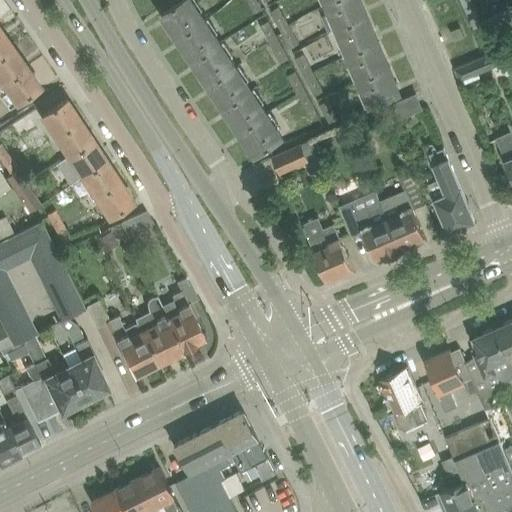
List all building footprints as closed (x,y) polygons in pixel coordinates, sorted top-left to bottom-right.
[(283,137),(215,34),(206,20),(192,0),(183,0),(162,14),(163,15),(166,13),(171,21),(169,23),(178,38),(181,36),(187,45),(184,46),(194,62),(197,60),(202,68),(200,70),(210,85),(212,83),(218,92),(215,93),(225,108),(228,106),(233,115),(231,116),(241,131),(243,130),(249,138),(246,140),(256,155),(283,137)] [(262,8),(257,0),(255,0),(248,3),(253,13),(262,8)] [(324,0),(330,13),(321,16),(328,32),(337,28),(370,105),(398,93),(394,83),(397,82),(389,65),(386,66),(383,58),(386,56),(378,40),(375,41),(371,32),(374,31),(367,14),(364,15),(360,7),(364,5),(361,0),(324,0)] [(279,6),(270,11),(275,20),(284,15),(279,6)] [(280,30),(289,25),(284,15),(275,20),(280,30)] [(260,24),(265,34),(274,29),(270,19),(260,24)] [(450,28),(454,38),(464,34),(460,24),(450,28)] [(295,34),(289,25),(280,30),(286,39),(295,34)] [(0,55),(13,47),(0,28),(0,55)] [(279,39),(274,29),(265,34),(270,43),(279,39)] [(300,44),(295,34),(286,39),(291,49),(300,44)] [(284,48),(279,39),(270,43),(275,53),(284,48)] [(511,43),(501,48),(506,60),(510,70),(511,69),(511,43)] [(13,47),(0,55),(0,78),(3,83),(27,66),(13,47)] [(460,80),(506,60),(501,48),(500,48),(500,47),(493,50),(454,67),(460,80)] [(289,58),(284,48),(275,53),(280,62),(289,58)] [(304,53),(295,58),(300,67),(309,62),(304,53)] [(314,72),(309,62),(300,67),(305,76),(314,72)] [(40,85),(27,66),(3,83),(17,102),(28,94),(40,85)] [(301,82),(295,71),(287,75),(293,86),(301,82)] [(319,81),(314,72),(305,76),(310,86),(319,81)] [(324,91),(319,81),(310,86),(315,95),(324,91)] [(306,91),(301,82),(293,86),(298,96),(306,91)] [(311,100),(306,91),(298,96),(303,105),(311,100)] [(385,106),(391,121),(423,107),(416,92),(385,106)] [(334,109),(328,99),(319,103),(325,114),(334,109)] [(67,100),(42,116),(43,117),(51,129),(76,113),(67,100)] [(316,110),(311,100),(303,105),(308,114),(316,110)] [(21,119),(13,125),(20,136),(36,126),(34,123),(43,117),(42,116),(38,108),(21,119)] [(338,119),(334,109),(325,114),(329,124),(338,119)] [(85,126),(76,113),(51,129),(60,142),(85,126)] [(85,126),(60,142),(69,156),(93,140),(85,126)] [(511,135),(510,131),(497,136),(506,158),(506,159),(511,172),(511,135)] [(93,140),(69,156),(82,176),(107,160),(93,140)] [(0,142),(0,157),(3,161),(11,156),(1,141),(0,142)] [(272,157),(280,174),(309,161),(301,144),(272,157)] [(474,217),(444,144),(429,150),(440,178),(429,183),(448,228),(451,227),(452,231),(463,226),(461,223),(474,217)] [(18,167),(11,156),(3,161),(10,173),(18,167)] [(116,174),(107,160),(82,176),(91,190),(116,174)] [(18,169),(6,176),(14,189),(26,182),(18,169)] [(0,170),(0,194),(11,186),(0,170)] [(125,187),(116,174),(91,190),(100,203),(125,187)] [(395,196),(381,202),(402,251),(418,244),(417,240),(424,237),(426,241),(427,241),(420,223),(415,211),(426,206),(412,175),(400,181),(405,192),(395,196)] [(134,201),(125,187),(100,203),(109,217),(134,201)] [(34,193),(22,200),(29,211),(41,203),(34,193)] [(350,208),(342,212),(345,218),(353,236),(354,236),(353,235),(363,231),(377,263),(378,262),(378,261),(377,258),(384,255),(385,258),(402,251),(381,202),(380,203),(381,205),(354,216),(350,208)] [(155,223),(146,209),(121,221),(128,235),(155,223)] [(54,211),(47,214),(51,224),(59,220),(54,211)] [(319,215),(302,219),(305,232),(322,228),(319,215)] [(25,241),(51,295),(73,284),(42,220),(28,228),(25,229),(29,238),(25,241)] [(64,229),(59,220),(51,224),(56,233),(64,229)] [(355,272),(345,248),(340,236),(339,236),(334,225),(326,229),(327,232),(309,239),(314,251),(328,283),(346,276),(344,271),(352,268),(353,272),(355,272)] [(68,238),(64,229),(56,233),(61,242),(68,238)] [(0,316),(2,320),(13,342),(22,337),(34,331),(0,262),(0,316)] [(196,311),(190,301),(198,296),(187,275),(177,280),(181,289),(172,294),(173,297),(161,303),(172,325),(182,346),(184,345),(188,346),(193,343),(194,339),(204,334),(193,313),(196,311)] [(182,346),(172,325),(161,303),(157,293),(152,296),(148,299),(147,302),(147,306),(149,309),(136,315),(138,319),(136,320),(155,361),(162,357),(165,358),(170,355),(171,352),(182,346)] [(155,361),(136,320),(125,326),(117,313),(109,317),(98,298),(85,305),(97,327),(109,320),(118,336),(112,339),(117,348),(120,354),(123,352),(134,372),(145,366),(148,367),(154,364),(154,361),(155,361)] [(108,387),(106,383),(98,368),(102,367),(87,338),(85,339),(78,324),(68,316),(60,320),(58,321),(68,329),(83,359),(68,366),(84,399),(84,398),(86,398),(89,399),(95,396),(96,393),(108,387)] [(504,324),(495,328),(509,359),(511,366),(511,318),(511,319),(505,321),(504,324)] [(2,320),(0,320),(0,348),(1,347),(13,342),(2,320)] [(476,357),(466,362),(472,377),(481,397),(488,393),(486,383),(500,377),(503,384),(511,380),(511,366),(509,359),(495,328),(493,329),(490,328),(484,331),(483,334),(473,338),(479,351),(474,353),(476,357)] [(13,342),(1,347),(4,353),(8,351),(24,343),(22,337),(13,342)] [(24,343),(8,351),(12,359),(28,351),(24,343)] [(450,348),(426,359),(434,377),(432,378),(435,384),(446,411),(458,406),(449,388),(472,377),(466,362),(460,349),(460,347),(459,348),(452,352),(450,348)] [(84,399),(68,366),(55,373),(47,357),(35,363),(50,393),(53,391),(62,410),(75,403),(78,404),(83,402),(84,399)] [(62,410),(53,391),(50,393),(35,363),(27,367),(30,374),(34,378),(21,385),(39,421),(62,410)] [(421,401),(415,388),(414,388),(405,369),(406,369),(405,368),(381,379),(382,382),(379,385),(382,392),(387,392),(387,394),(389,393),(405,429),(427,419),(419,402),(421,401)] [(0,382),(4,391),(13,387),(7,374),(0,377),(0,382)] [(39,442),(22,404),(17,394),(7,398),(18,420),(7,425),(21,451),(39,442)] [(481,397),(467,402),(476,423),(490,418),(481,397)] [(267,456),(250,422),(243,409),(216,423),(232,453),(241,470),(267,456)] [(7,425),(0,411),(0,460),(0,461),(21,451),(7,425)] [(509,462),(511,460),(511,426),(505,411),(490,418),(509,462)] [(511,468),(509,462),(490,418),(446,436),(453,454),(464,480),(453,485),(443,489),(452,511),(488,511),(511,502),(511,468)] [(227,455),(232,453),(216,423),(175,444),(190,473),(208,464),(217,482),(222,479),(226,477),(221,467),(230,462),(227,455)] [(464,480),(453,454),(442,459),(453,485),(464,480)] [(239,511),(222,479),(217,482),(208,464),(190,473),(177,480),(184,495),(191,509),(192,511),(239,511)] [(169,511),(183,511),(160,465),(138,477),(153,507),(164,502),(169,511)] [(143,511),(153,507),(138,477),(116,488),(127,511),(143,511)] [(100,511),(127,511),(116,488),(94,499),(100,511)] [(511,511),(511,502),(488,511),(511,511)]
